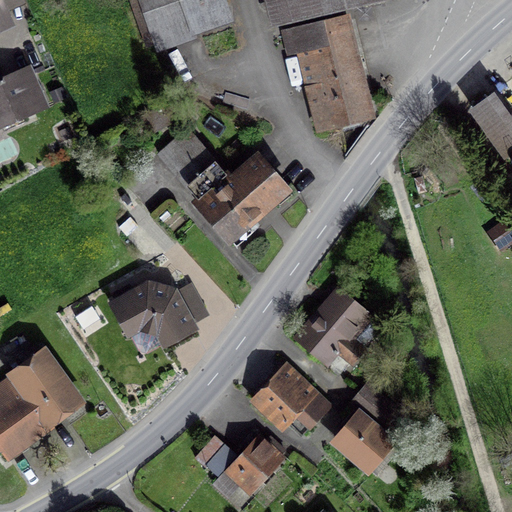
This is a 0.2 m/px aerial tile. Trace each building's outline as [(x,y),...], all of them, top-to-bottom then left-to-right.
[(0,0),(0,35),(14,30),(0,0)] [(231,24),(222,0),(133,0),(153,52),(231,24)] [(262,0),(269,27),(386,0),(262,0)] [(346,20),(286,37),(315,138),(375,121),(346,20)] [(29,67),(0,79),(0,129),(47,109),(29,67)] [(511,122),(492,95),(467,113),(511,175),(511,122)] [(187,98),(141,112),(148,133),(193,119),(187,98)] [(194,132),(162,159),(231,242),(289,193),(254,151),(229,173),(194,132)] [(148,281),(109,303),(124,339),(137,331),(156,336),(162,348),(196,331),(176,290),(148,281)] [(373,319),(335,288),(292,342),(327,370),(336,358),(351,369),(365,352),(354,343),(373,319)] [(42,349),(0,381),(0,449),(9,461),(84,404),(42,349)] [(331,408),(286,364),(248,403),(278,432),(290,420),(305,435),(331,408)] [(351,416),(378,432),(397,409),(367,383),(344,409),(351,416)] [(378,432),(351,416),(327,444),(366,476),(393,445),(378,432)] [(284,461),(256,434),(235,456),(216,438),(194,461),(241,506),(284,461)]
